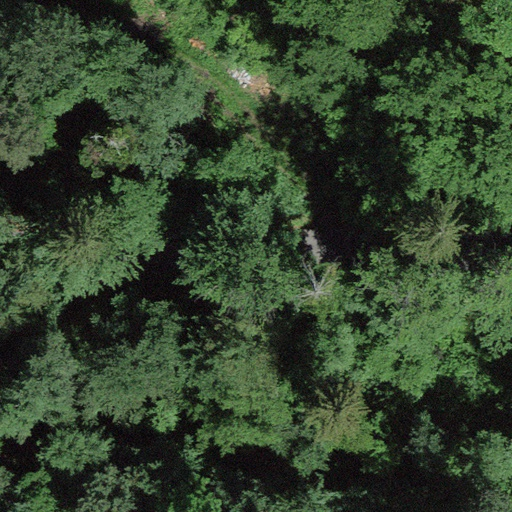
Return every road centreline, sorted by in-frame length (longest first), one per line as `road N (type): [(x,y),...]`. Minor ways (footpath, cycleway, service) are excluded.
road 1 (motorway): [(424,0),(385,511)]
road 2 (tertiary): [(511,255),(0,253)]
